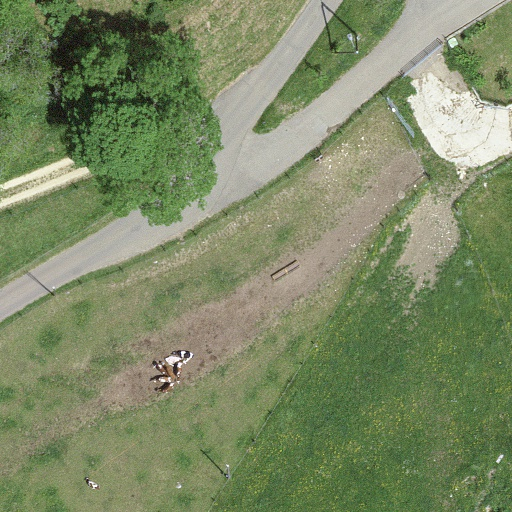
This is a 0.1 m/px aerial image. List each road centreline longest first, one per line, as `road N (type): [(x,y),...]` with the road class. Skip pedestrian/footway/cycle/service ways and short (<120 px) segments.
road 1 (unclassified): [(337,0),(181,199),(0,316)]
road 2 (track): [(280,74),(0,194)]
